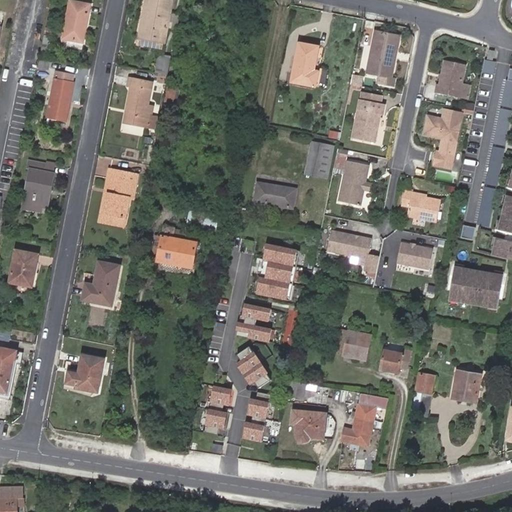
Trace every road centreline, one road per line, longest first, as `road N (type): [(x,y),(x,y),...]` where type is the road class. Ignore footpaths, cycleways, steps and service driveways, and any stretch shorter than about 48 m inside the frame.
road 1 (secondary): [(511,479),(393,499),(319,497),(29,451)]
road 2 (residential): [(118,0),(29,451)]
road 3 (unknown): [(0,146),(38,0)]
road 4 (residential): [(428,16),(402,150)]
